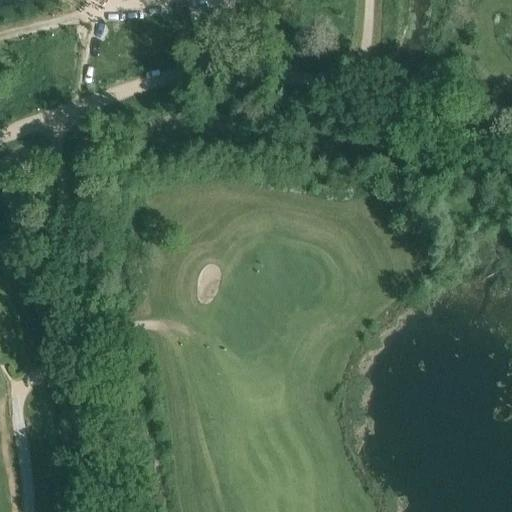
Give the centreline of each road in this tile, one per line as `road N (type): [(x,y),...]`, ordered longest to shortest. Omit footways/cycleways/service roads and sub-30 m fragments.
road 1 (track): [(233,58),(410,105),(511,119)]
road 2 (track): [(55,117),(212,75),(233,58)]
road 3 (track): [(0,38),(185,0)]
